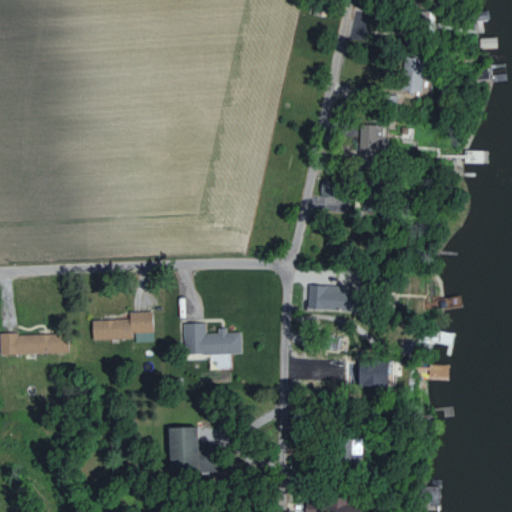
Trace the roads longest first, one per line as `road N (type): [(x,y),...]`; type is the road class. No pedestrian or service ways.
road 1 (residential): [(281,511),(284,268),(296,247),(347,0)]
road 2 (residential): [(0,270),(284,268)]
